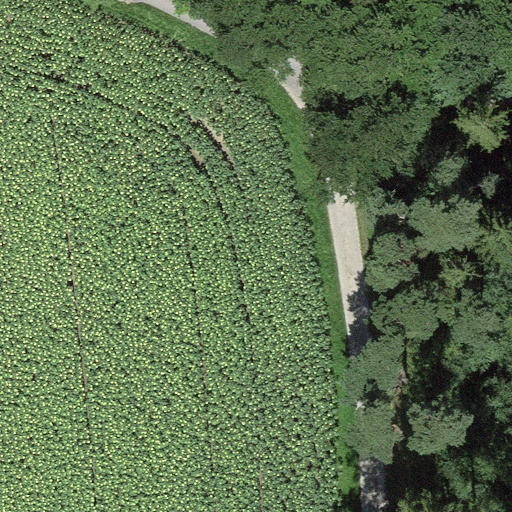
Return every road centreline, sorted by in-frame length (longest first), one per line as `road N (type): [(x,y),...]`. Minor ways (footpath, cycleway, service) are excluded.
road 1 (track): [(345,511),(280,17)]
road 2 (track): [(280,17),(511,25)]
